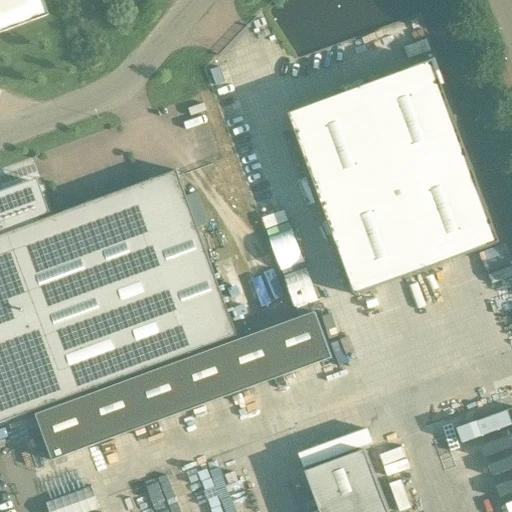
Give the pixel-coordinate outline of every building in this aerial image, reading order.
[(0,0),(0,32),(45,16),(38,0),(0,0)] [(421,41),(399,50),(404,62),(426,53),(421,41)] [(434,63),(290,115),(357,296),(500,244),(434,63)] [(193,215),(177,171),(177,170),(43,220),(42,216),(47,214),(35,183),(20,190),(9,195),(0,199),(0,423),(237,337),(197,225),(193,215)] [(203,211),(193,215),(197,225),(207,222),(203,211)] [(332,359),(315,313),(36,415),(53,461),(332,359)] [(387,511),(365,451),(306,473),(320,511),(387,511)]
